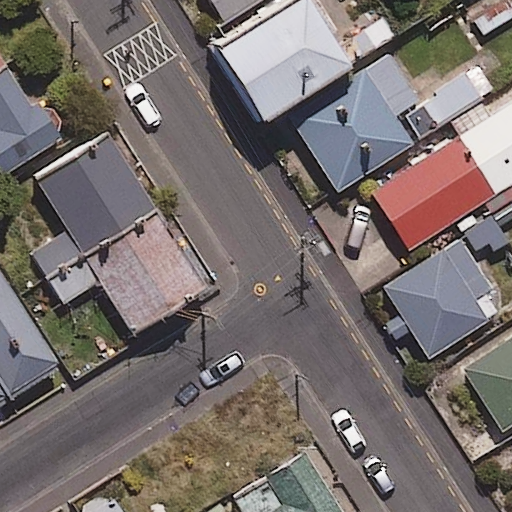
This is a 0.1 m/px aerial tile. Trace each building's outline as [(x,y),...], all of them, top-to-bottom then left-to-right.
[(263,0),(209,0),(225,24),(263,0)] [(284,118),(380,58),(361,28),(336,44),(308,0),(276,0),(212,41),(266,128),(284,118)] [(380,58),(284,118),(334,199),(485,104),(466,74),(422,101),(391,51),(380,58)] [(0,181),(65,139),(39,101),(32,107),(0,55),(0,181)] [(511,198),(511,187),(511,186),(511,185),(511,104),(371,194),(408,251),(456,221),(463,231),(511,198)] [(206,291),(107,134),(26,186),(57,235),(29,252),(62,304),(99,280),(134,336),(206,291)] [(505,312),(461,240),(384,288),(428,359),(505,312)] [(0,384),(11,401),(61,370),(0,273),(0,384)] [(511,424),(511,340),(464,370),(501,431),(511,424)] [(306,454),(309,452),(268,381),(180,432),(221,503),(234,495),(306,454)] [(0,408),(11,401),(0,384),(0,408)] [(157,451),(134,465),(156,503),(180,489),(157,451)] [(338,511),(306,454),(234,495),(244,511),(338,511)] [(120,511),(115,501),(96,511),(120,511)]
